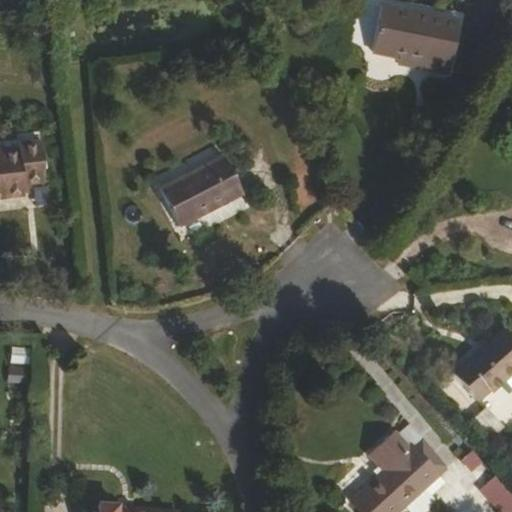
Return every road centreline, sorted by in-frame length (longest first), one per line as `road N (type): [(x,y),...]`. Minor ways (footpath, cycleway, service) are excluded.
road 1 (residential): [(245,446),(276,347),(381,283),(334,239),(226,321),(109,324)]
road 2 (residential): [(245,446),(187,379),(109,324)]
